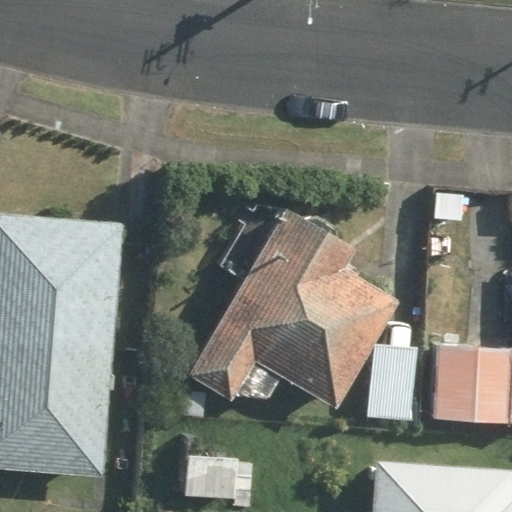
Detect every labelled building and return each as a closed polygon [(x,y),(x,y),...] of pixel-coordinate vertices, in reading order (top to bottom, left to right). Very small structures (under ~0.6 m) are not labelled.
[(349,243),(280,203),(182,369),(227,395),(231,388),(262,393),(274,371),(331,404),(397,293),(340,260),(349,243)] [(117,216),(0,206),(0,464),(97,472),(117,216)] [(416,344),(369,341),(364,414),(411,417),(416,344)] [(511,347),(434,342),(429,414),(511,419),(511,347)] [(233,452),(184,450),(182,495),(231,497),(233,452)] [(511,511),(511,495),(508,495),(510,464),(370,454),(366,511),(511,511)]
